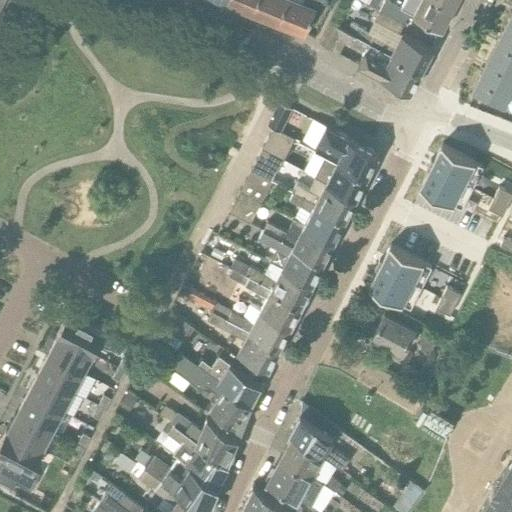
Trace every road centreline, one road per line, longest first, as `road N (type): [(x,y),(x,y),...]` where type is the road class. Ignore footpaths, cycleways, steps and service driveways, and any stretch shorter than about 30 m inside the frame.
road 1 (residential): [(417,127),(228,511)]
road 2 (residential): [(144,0),(417,127)]
